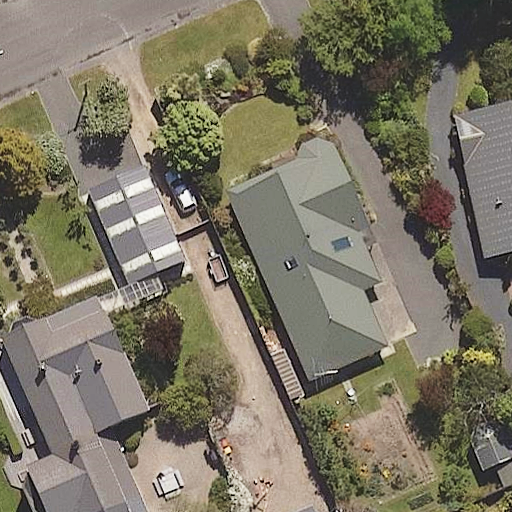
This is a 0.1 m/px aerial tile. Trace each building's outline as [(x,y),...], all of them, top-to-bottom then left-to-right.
[(511,98),(454,111),(484,253),(511,247),(511,98)] [(371,227),(332,141),(224,189),(309,378),(385,344),(359,286),(379,277),(359,233),(371,227)] [(183,257),(149,176),(92,200),(134,299),(158,290),(150,271),(183,257)] [(149,406),(99,290),(0,332),(0,334),(50,451),(23,462),(44,511),(104,511),(139,497),(108,424),(149,406)] [(321,511),(318,503),(295,511),(321,511)]
